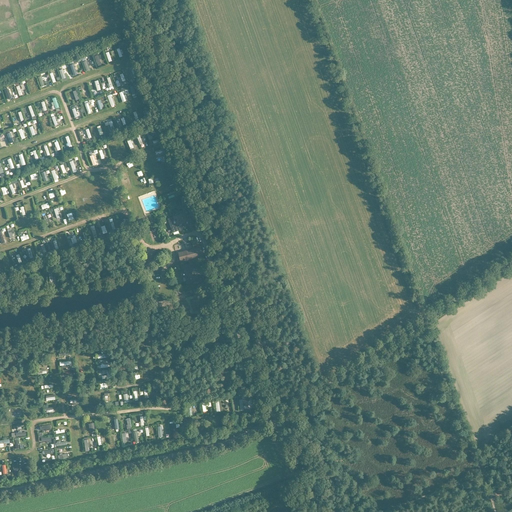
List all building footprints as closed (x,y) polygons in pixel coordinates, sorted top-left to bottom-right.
[(8,116),(9,123),(8,123),(9,127),(16,126),(14,115),(8,116)] [(61,211),(66,210),(65,205),(56,207),(60,219),(63,218),(61,211)] [(179,212),(180,215),(168,219),(173,233),(181,230),(179,224),(188,221),(185,213),(184,213),(183,210),(179,212)] [(189,260),(199,257),(203,256),(200,247),(198,242),(193,243),(194,249),(186,251),(179,253),(179,256),(177,256),(178,259),(180,259),(181,261),(188,259),(189,260)] [(193,276),(190,264),(183,265),(184,271),(183,271),(183,272),(181,273),(182,277),(185,276),(187,284),(198,281),(197,275),(193,276)] [(214,288),(211,277),(205,278),(208,289),(214,288)] [(116,435),(111,436),(115,447),(120,446),(116,435)] [(15,440),(0,441),(1,448),(16,447),(15,440)]
